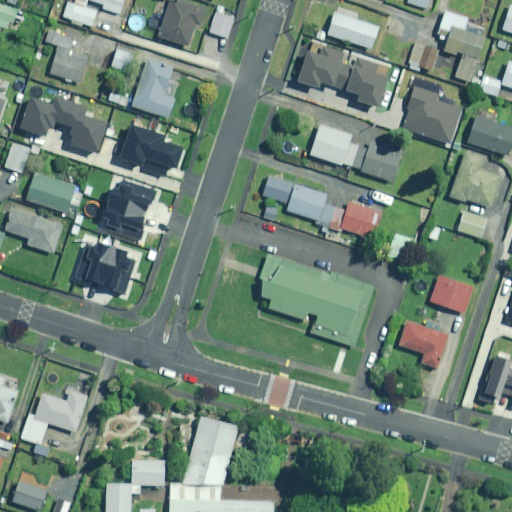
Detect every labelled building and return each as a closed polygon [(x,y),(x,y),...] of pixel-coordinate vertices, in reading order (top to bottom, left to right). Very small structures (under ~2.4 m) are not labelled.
[(123,0),(89,0),(104,5),(103,9),(119,14),(123,0)] [(206,9),(179,0),(170,0),(158,36),(188,46),(195,24),(200,26),(206,9)] [(430,0),(408,0),(408,3),(428,9),(430,0)] [(85,7),(68,2),(63,17),(92,26),(96,14),(84,10),(85,7)] [(17,10),(0,4),(0,26),(9,30),(17,10)] [(503,30),(511,33),(511,5),(503,30)] [(223,9),(218,7),(210,32),(227,38),(234,18),(222,13),(223,9)] [(444,52),(457,56),(458,52),(463,54),(455,77),(470,82),(486,31),(466,24),(468,18),(445,11),(444,17),(438,35),(448,38),(444,52)] [(378,27),(336,13),(328,35),(371,49),(378,27)] [(46,43),(59,47),(50,74),(80,83),(88,56),(68,50),(71,39),(49,32),(46,43)] [(437,51),(426,47),(420,67),(431,70),(437,51)] [(131,54),(117,50),(111,70),(125,74),(131,54)] [(173,68),(147,60),(131,106),(168,118),(176,95),(166,92),(173,68)] [(365,70),(335,60),(328,81),(322,79),(316,96),(352,108),(365,70)] [(511,62),(509,62),(502,86),(511,88),(511,62)] [(501,82),(485,77),(480,91),(497,97),(501,82)] [(69,136),(75,119),(86,123),(93,100),(66,92),(65,95),(38,87),(26,123),(69,136)] [(439,95),(416,88),(403,130),(450,144),(461,109),(437,102),(439,95)] [(511,144),(511,128),(477,117),(468,143),(508,156),(511,144)] [(153,151),(154,148),(155,128),(98,125),(97,144),(114,145),(113,170),(144,172),(145,151),(153,151)] [(352,169),(359,147),(349,143),(352,136),(320,125),(310,155),(352,169)] [(55,139),(46,137),(44,150),(52,152),(55,139)] [(359,147),(352,169),(392,183),(403,152),(372,141),(369,150),(359,147)] [(31,149),(13,143),(5,167),(23,173),(31,149)] [(486,157),(465,150),(449,196),(466,202),(467,200),(491,208),(502,176),(482,169),(486,157)] [(36,174),(27,200),(67,213),(75,187),(80,172),(62,166),(57,181),(36,174)] [(328,227),(335,207),(324,203),(327,194),(295,184),(287,211),(318,221),(317,224),(328,227)] [(335,207),(328,227),(344,233),(345,230),(372,239),(381,211),(350,201),(347,211),(335,207)] [(62,227),(12,211),(6,231),(30,238),(28,245),(54,254),(62,227)] [(487,219),(464,212),(458,231),(482,238),(487,219)] [(138,231),(112,223),(103,252),(74,243),(67,267),(109,279),(111,273),(124,277),(138,231)] [(441,229),(429,225),(425,237),(437,241),(441,229)] [(417,241),(394,234),(387,257),(410,263),(417,241)] [(373,293),(281,263),(266,309),(358,339),(373,293)] [(474,288),(440,276),(431,302),(465,314),(474,288)] [(450,336),(407,322),(399,345),(424,354),(421,363),(438,369),(450,336)] [(511,331),(500,328),(494,357),(511,361),(511,331)] [(5,378),(0,376),(0,420),(8,423),(18,392),(2,387),(5,378)] [(89,392),(68,385),(63,401),(43,394),(36,416),(29,414),(21,439),(41,445),(48,423),(76,432),(89,392)] [(226,484),(240,426),(201,417),(185,483),(226,484)] [(170,459),(137,458),(137,487),(170,487),(170,459)] [(48,491),(19,481),(12,502),(41,511),(48,491)] [(132,511),(133,483),(110,483),(109,511),(132,511)] [(272,511),(272,500),(169,499),(169,511),(272,511)] [(70,511),(73,503),(61,500),(60,502),(50,500),(46,511),(70,511)]
